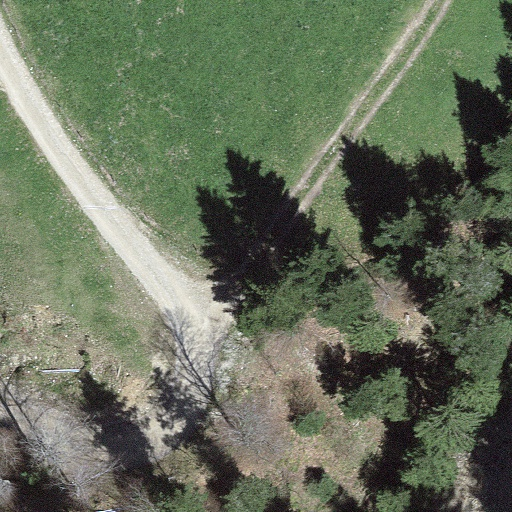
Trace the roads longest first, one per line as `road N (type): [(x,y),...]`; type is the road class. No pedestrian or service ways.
road 1 (track): [(0,392),(86,427),(142,431),(187,390),(205,327),(200,295),(39,107),(0,35)]
road 2 (track): [(431,0),(269,250),(200,295)]
